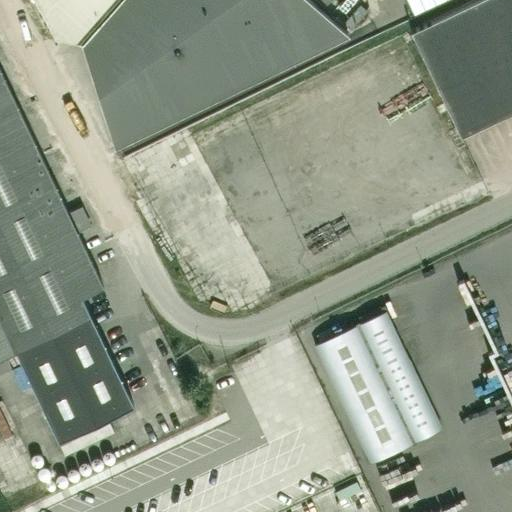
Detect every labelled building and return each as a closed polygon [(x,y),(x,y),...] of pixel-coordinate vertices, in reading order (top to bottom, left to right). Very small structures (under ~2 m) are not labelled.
[(36,0),(56,37),(82,42),(115,146),(349,33),(310,0),(36,0)] [(511,0),(473,0),(411,30),(461,135),(511,110),(511,0)] [(0,357),(15,350),(58,440),(134,405),(91,314),(82,296),(103,286),(0,68),(0,357)] [(420,133),(442,123),(438,115),(417,124),(420,133)] [(386,307),(314,343),(371,460),(439,426),(386,307)]
